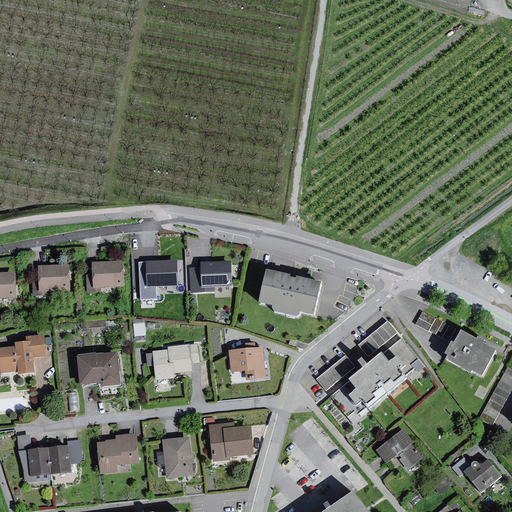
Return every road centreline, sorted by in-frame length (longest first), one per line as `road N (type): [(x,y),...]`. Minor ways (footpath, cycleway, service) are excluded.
road 1 (residential): [(289,236),(167,213),(134,227),(0,251)]
road 2 (residential): [(257,511),(296,373),(385,295),(396,275)]
road 3 (unclassified): [(324,0),(289,236)]
road 4 (residential): [(511,201),(414,279)]
